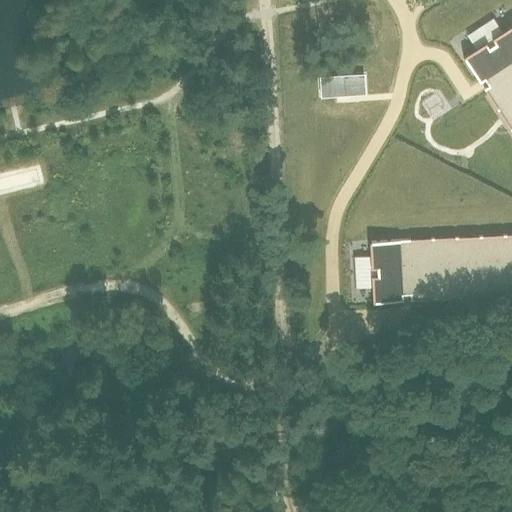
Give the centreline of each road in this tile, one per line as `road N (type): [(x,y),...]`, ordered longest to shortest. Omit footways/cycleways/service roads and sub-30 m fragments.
road 1 (track): [(288,511),(269,0)]
road 2 (residential): [(408,50),(392,116),(343,197),(331,243),(335,322),(402,317)]
road 3 (track): [(282,365),(210,360),(158,297),(132,286),(83,288),(0,315)]
road 4 (track): [(277,233),(226,239),(187,229),(173,204),(172,126),(142,106)]
